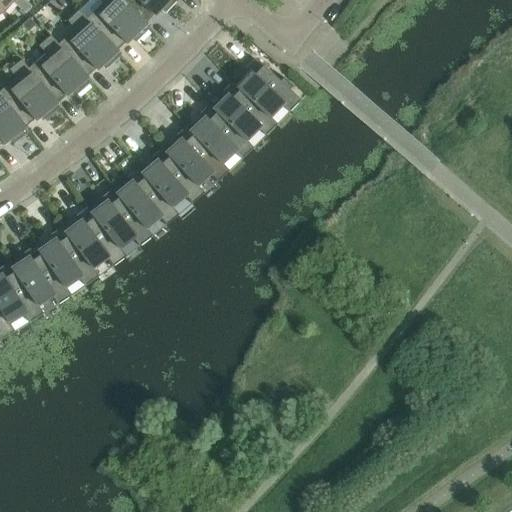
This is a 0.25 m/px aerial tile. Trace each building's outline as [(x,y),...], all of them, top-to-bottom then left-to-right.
[(0,0),(0,14),(4,12),(12,3),(25,14),(31,8),(21,0),(0,0)] [(86,20),(115,53),(116,52),(131,38),(136,43),(149,29),(145,25),(144,25),(119,0),(98,0),(102,4),(86,20)] [(119,0),(144,25),(145,25),(159,10),(164,15),(177,1),(176,0),(119,0)] [(115,53),(86,20),(78,11),(67,22),(74,30),(58,45),(57,46),(86,79),(102,64),(106,70),(120,57),(116,52),(115,53)] [(29,20),(21,28),(25,33),(34,25),(29,20)] [(27,70),(49,97),(55,105),(56,104),(71,90),(76,96),(90,84),(86,79),(57,46),(58,45),(50,37),(38,47),(45,55),(28,70),(27,70)] [(268,118),(276,126),(300,102),(289,91),(292,88),(293,88),(293,87),(283,78),(282,79),(279,83),(254,59),(244,70),(248,75),(236,87),(236,88),(267,118),(268,118)] [(55,105),(49,97),(27,70),(28,70),(21,61),(8,71),(15,79),(0,91),(0,97),(24,129),(24,128),(41,115),(45,121),(60,109),(56,104),(55,105)] [(214,110),(213,110),(244,142),(244,141),(252,149),(273,129),(276,126),(268,118),(267,118),(236,88),(236,87),(232,83),(221,93),(226,98),(214,110)] [(24,129),(0,97),(0,145),(9,139),(13,145),(28,134),(24,128),(24,129)] [(213,110),(214,110),(209,105),(198,115),(203,120),(190,132),(189,132),(219,164),(220,164),(228,173),(252,149),(244,141),(244,142),(213,110)] [(189,132),(190,132),(186,127),(175,137),(179,142),(166,153),(166,154),(194,187),(195,186),(203,195),(223,179),(228,173),(220,164),(219,164),(189,132)] [(141,174),(169,208),(170,208),(177,217),(203,195),(195,186),(194,187),(166,154),(166,153),(162,148),(151,158),(155,163),(142,174),(141,174)] [(116,195),(143,229),(144,229),(151,238),(177,217),(170,208),(169,208),(141,174),(142,174),(138,169),(126,178),(130,183),(117,194),(116,195)] [(143,229),(116,195),(117,194),(113,189),(101,198),(105,203),(91,214),(90,214),(117,250),(117,249),(124,258),(147,242),(151,238),(144,229),(143,229)] [(117,250),(90,214),(91,214),(87,209),(75,218),(79,223),(65,233),(90,269),(97,278),(124,258),(117,249),(117,250)] [(90,269),(65,233),(62,228),(49,236),(53,241),(39,251),(38,252),(62,288),(63,288),(70,298),(97,278),(90,269)] [(34,307),(35,306),(41,316),(70,298),(63,288),(62,288),(38,252),(39,251),(35,246),(23,254),(26,259),(12,269),(11,269),(34,307)] [(0,313),(6,324),(7,324),(13,334),(41,316),(35,306),(34,307),(11,269),(12,269),(9,263),(0,268),(0,313)] [(0,341),(13,334),(7,324),(6,324),(0,313),(0,341)]
